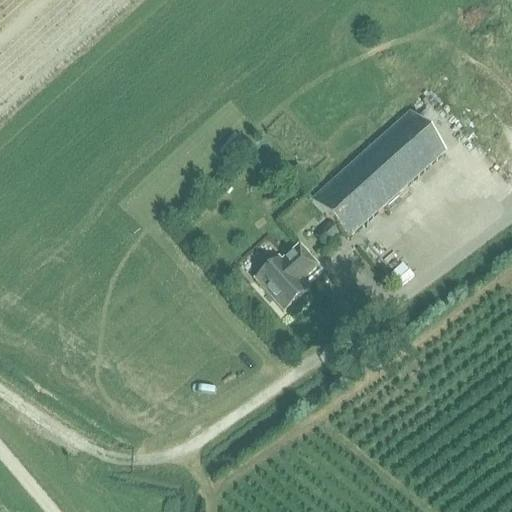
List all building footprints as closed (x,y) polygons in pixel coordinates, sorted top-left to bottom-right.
[(347,242),(444,156),(409,117),(312,203),(347,242)] [(506,145),(511,141),(511,130),(502,137),(506,145)] [(287,178),(305,198),(316,187),(298,168),(287,178)] [(316,239),(325,248),(338,237),(329,227),(316,239)] [(278,261),(254,282),(283,315),(307,294),(299,285),(317,269),(299,248),(281,264),(278,261)]
